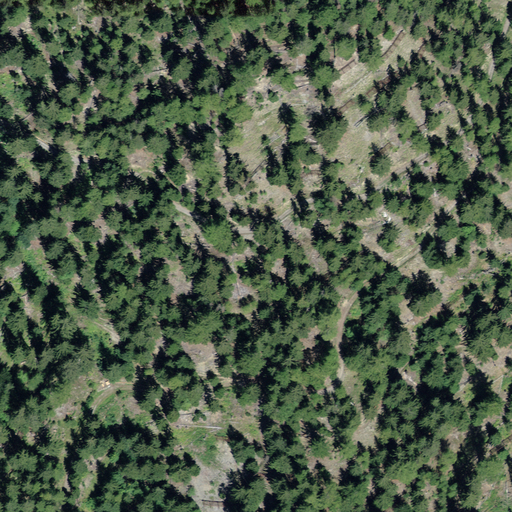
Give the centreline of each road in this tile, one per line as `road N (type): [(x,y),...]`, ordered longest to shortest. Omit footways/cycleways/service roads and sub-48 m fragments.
road 1 (track): [(511,118),(501,157),(355,305),(328,382),(104,390),(54,511)]
road 2 (track): [(0,128),(246,233),(305,192),(381,188),(462,125),(497,29),(511,21)]
